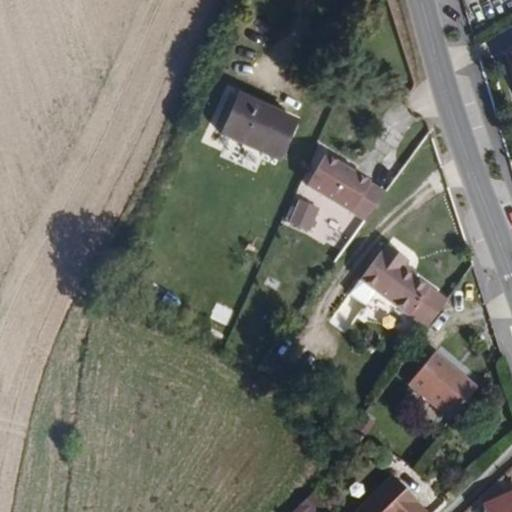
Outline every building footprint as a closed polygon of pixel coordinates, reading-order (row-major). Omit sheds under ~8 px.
[(281,167),(298,130),(241,105),(225,142),(246,150),(281,167)] [(357,223),(374,189),(332,170),(317,204),(357,223)] [(298,202),(287,227),(307,236),(318,211),(298,202)] [(423,290),(412,282),(416,277),(418,274),(392,253),(366,288),(431,338),(451,310),(423,290)] [(426,285),(416,277),(412,282),(423,290),(426,285)] [(354,286),(332,323),(349,332),(370,295),(354,286)] [(448,413),(473,378),(427,344),(402,379),(448,413)] [(425,511),(400,482),(366,511),(425,511)] [(511,511),(511,498),(504,500),(498,485),(482,500),(487,511),(511,511)] [(318,511),(306,500),(293,511),(318,511)]
